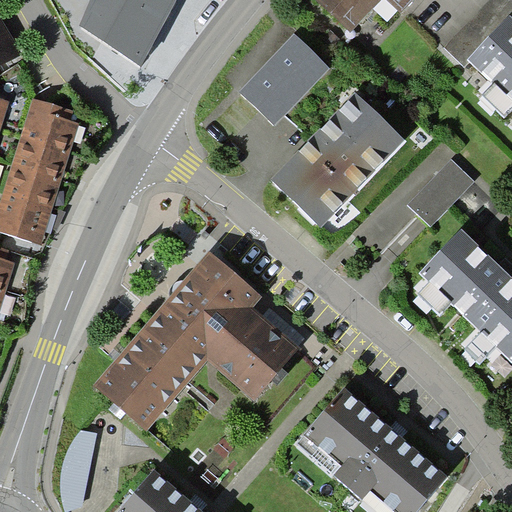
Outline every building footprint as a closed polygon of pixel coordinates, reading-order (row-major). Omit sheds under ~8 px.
[(89,0),(79,25),(143,67),(178,0),(89,0)] [(398,16),(413,0),(314,0),(350,35),(382,1),(398,16)] [(0,65),(21,53),(0,15),(0,65)] [(511,108),(511,25),(509,23),(468,68),(511,108)] [(272,127),(327,71),(298,43),(294,39),(239,95),(272,127)] [(316,229),(398,142),(351,98),(313,139),(269,186),(316,229)] [(0,231),(42,244),(78,126),(69,123),(72,114),(33,102),(26,123),(15,158),(7,186),(0,207),(0,231)] [(429,226),(471,183),(450,162),(407,205),(429,226)] [(511,360),(511,283),(509,280),(460,236),(421,279),(511,360)] [(0,314),(18,253),(0,248),(0,314)] [(253,404),(297,351),(255,317),(251,314),(262,300),(208,255),(127,353),(94,392),(148,436),(206,365),(253,404)] [(415,511),(443,479),(393,437),(340,393),(290,453),(360,511),(415,511)] [(78,511),(84,511),(101,437),(78,431),(61,508),(78,511)] [(116,511),(192,511),(190,509),(148,474),(116,511)]
